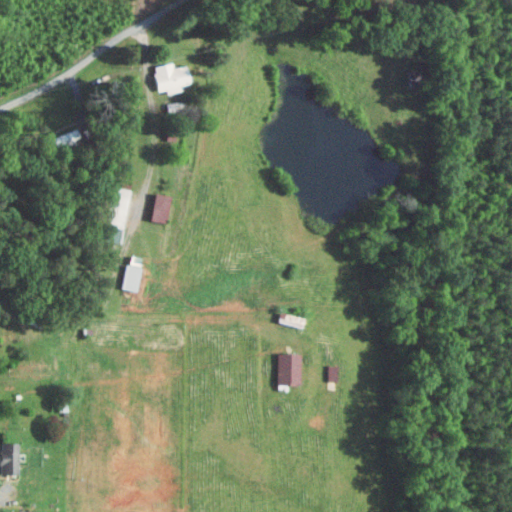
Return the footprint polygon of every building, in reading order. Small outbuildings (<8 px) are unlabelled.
[(185,82),(182,65),(168,67),(167,62),(148,65),(153,91),(161,89),(162,93),(177,90),(176,84),(185,82)] [(122,192),(107,190),(104,212),(101,240),(116,242),(122,192)] [(145,220),(162,221),(165,194),(148,193),(145,220)] [(137,267),(122,264),(118,287),(132,290),(137,267)] [(273,384),(295,384),(296,353),(273,352),(273,384)] [(323,380),(332,381),(332,365),(324,364),(323,380)] [(0,473),(13,474),(14,442),(0,442),(0,473)]
